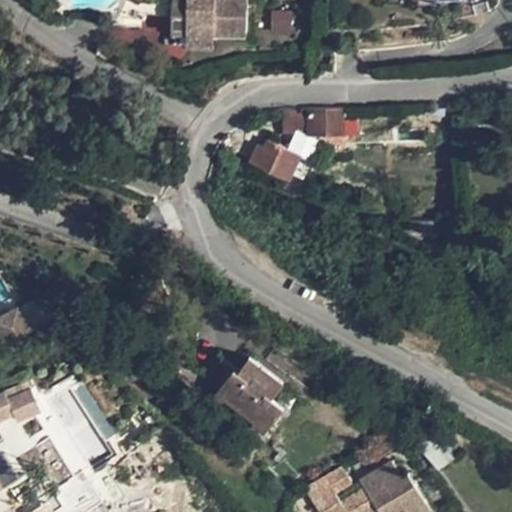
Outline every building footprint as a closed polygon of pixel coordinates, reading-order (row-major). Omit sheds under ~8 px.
[(171,0),(171,32),(187,33),(187,45),(215,46),(215,36),(247,36),(247,0),(171,0)] [(489,11),(486,0),(471,0),(473,4),(476,15),(489,11)] [(343,134),(342,111),(333,112),(325,112),(308,111),(308,134),(294,134),(288,148),(268,139),(265,145),(259,144),(250,161),(289,179),(291,174),(303,180),(312,159),(308,158),(317,140),(316,134),(343,134)] [(308,111),(283,111),(282,135),(294,134),(308,134),(308,111)] [(433,221),(410,221),(410,232),(433,233),(433,221)] [(0,330),(8,344),(31,330),(17,307),(0,317),(0,330)] [(252,423),(264,433),(285,405),(273,396),(284,381),(255,358),(242,374),(234,368),(214,395),(223,401),(224,398),(254,421),(252,423)] [(0,488),(19,476),(4,452),(0,454),(0,418),(15,411),(18,418),(42,407),(33,386),(9,396),(6,389),(0,391),(0,488)] [(423,439),(440,466),(455,457),(438,430),(423,439)] [(52,468),(60,482),(78,472),(70,457),(52,468)] [(343,466),(305,488),(322,511),(367,511),(377,506),(381,511),(433,511),(435,511),(409,471),(404,474),(393,458),(361,479),(365,487),(342,501),(335,490),(352,479),(343,466)] [(103,479),(68,496),(76,511),(115,511),(111,503),(108,497),(112,496),(103,479)] [(112,496),(108,497),(111,503),(126,496),(123,491),(112,496)]
